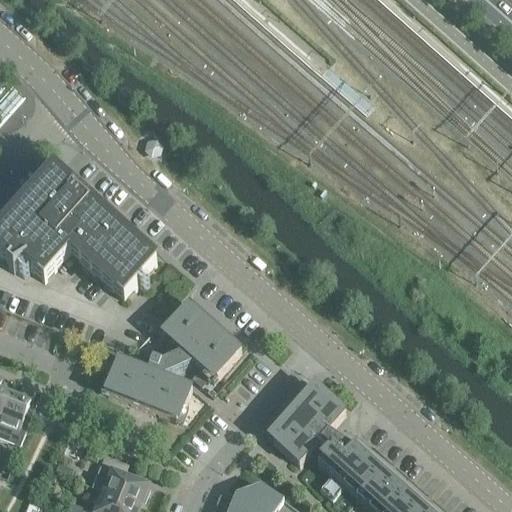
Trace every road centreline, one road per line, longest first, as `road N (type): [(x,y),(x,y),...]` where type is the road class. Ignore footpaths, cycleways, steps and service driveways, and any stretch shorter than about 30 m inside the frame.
road 1 (tertiary): [(321,344),(67,106)]
road 2 (tertiary): [(511,511),(321,344)]
road 3 (residential): [(192,511),(213,467),(321,344)]
